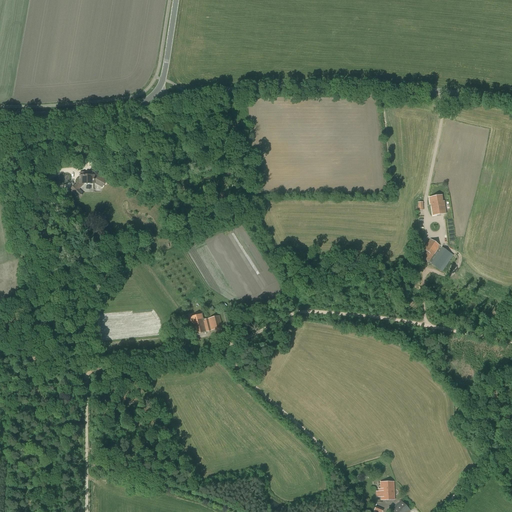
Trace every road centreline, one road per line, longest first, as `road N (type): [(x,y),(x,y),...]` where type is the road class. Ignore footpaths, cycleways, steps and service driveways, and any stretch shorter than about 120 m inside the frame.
road 1 (track): [(225,511),(124,476),(88,446),(86,260),(31,249),(6,106)]
road 2 (track): [(511,341),(304,311),(181,361),(88,370),(18,351)]
road 3 (tertiary): [(158,90),(175,100),(257,87),(382,85),(511,102)]
road 4 (track): [(220,351),(348,486)]
road 5 (secondary): [(0,114),(129,106),(158,90)]
